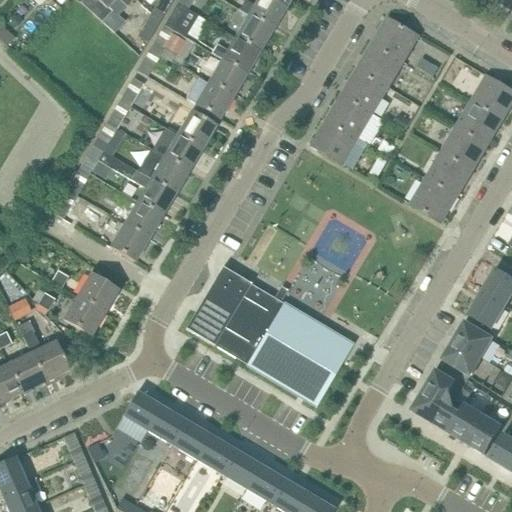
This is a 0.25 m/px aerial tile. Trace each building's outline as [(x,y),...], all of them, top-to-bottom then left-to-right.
[(116,0),(126,9),(134,0),(83,0),(80,4),(94,18),(102,25),(112,14),(107,10),(116,0)] [(162,21),(173,0),(159,0),(151,14),(152,15),(162,21)] [(286,10),(268,0),(258,0),(253,8),(245,3),(239,13),(248,18),(248,17),(273,32),(286,10)] [(268,0),(286,10),(292,0),(268,0)] [(511,8),(511,1),(510,0),(502,0),(495,13),(506,19),(511,8)] [(197,42),(208,24),(188,11),(178,5),(164,28),(185,40),(187,36),(197,42)] [(259,54),(273,32),(248,17),(248,18),(235,40),(259,54)] [(403,64),(418,38),(387,20),(372,45),(403,64)] [(157,28),(147,21),(137,38),(148,44),(157,28)] [(0,42),(6,48),(13,39),(0,26),(0,42)] [(171,63),(185,40),(164,28),(150,51),(161,57),(171,63)] [(246,76),(259,54),(235,40),(227,52),(216,46),(210,55),(221,62),(222,62),(246,76)] [(388,89),(403,64),(372,45),(357,71),(388,89)] [(150,51),(141,66),(151,72),(161,57),(150,51)] [(232,99),(246,76),(222,62),(221,62),(208,85),(232,99)] [(373,115),(388,89),(357,71),(342,97),(373,115)] [(502,122),(511,104),(511,92),(486,78),(471,103),(502,122)] [(133,80),(124,95),(134,102),(143,86),(133,80)] [(219,122),(232,99),(208,85),(194,107),(219,122)] [(358,141),(373,115),(342,97),(327,122),(358,141)] [(119,102),(110,118),(121,124),(130,109),(119,102)] [(487,147),(502,122),(471,103),(456,129),(487,147)] [(202,151),(215,129),(191,114),(177,137),(202,151)] [(342,166),(358,141),(327,122),(311,148),(342,166)] [(103,154),(117,131),(106,125),(92,148),(103,154)] [(472,173),(487,147),(456,129),(441,155),(472,173)] [(188,174),(202,151),(177,137),(164,159),(188,174)] [(384,142),(379,151),(390,158),(396,149),(384,142)] [(90,176),(98,163),(106,168),(111,159),(103,154),(92,148),(79,170),(90,176)] [(457,199),(472,173),(441,155),(426,181),(457,199)] [(161,219),(175,197),(150,182),(151,182),(111,159),(106,168),(145,191),(137,205),(161,219)] [(175,197),(188,174),(164,159),(151,182),(150,182),(175,197)] [(90,176),(79,170),(70,186),(80,192),(90,176)] [(442,224),(457,199),(426,181),(411,206),(442,224)] [(66,193),(59,204),(70,210),(76,199),(66,193)] [(148,241),(161,219),(137,205),(124,227),(148,241)] [(135,264),(148,241),(124,227),(110,249),(135,264)] [(284,306),(222,269),(185,330),(316,408),(352,346),(317,326),(311,336),(278,316),(284,306)] [(505,308),(511,297),(511,296),(511,281),(496,272),(482,295),(505,308)] [(61,290),(68,279),(57,273),(51,284),(61,290)] [(104,316),(117,293),(90,277),(77,300),(104,316)] [(491,331),(505,308),(482,295),(468,318),(491,331)] [(48,313),(54,302),(44,296),(37,307),(48,313)] [(90,338),(104,316),(77,300),(64,322),(90,338)] [(29,323),(17,329),(22,340),(23,339),(31,356),(44,385),(68,373),(64,364),(74,359),(62,341),(42,351),(29,323)] [(481,359),(493,340),(465,324),(453,343),(481,359)] [(0,350),(11,345),(5,335),(0,337),(0,350)] [(470,379),(481,359),(453,343),(442,362),(459,372),(470,379)] [(21,396),(44,385),(31,356),(8,368),(21,396)] [(0,405),(21,396),(8,368),(0,371),(0,405)] [(411,413),(418,411),(451,403),(449,394),(455,384),(435,372),(411,413)] [(506,391),(511,380),(511,379),(501,372),(494,384),(506,391)] [(217,396),(225,402),(240,385),(232,379),(217,396)] [(147,433),(161,410),(136,395),(122,418),(147,433)] [(459,415),(453,412),(451,403),(418,411),(411,413),(448,435),(459,415)] [(466,446),(483,417),(464,406),(459,415),(448,435),(466,446)] [(172,448),(186,424),(161,410),(147,433),(172,448)] [(485,457),(495,440),(502,429),(483,417),(466,446),(485,457)] [(196,463),(210,439),(186,424),(172,448),(196,463)] [(511,473),(511,472),(511,441),(503,436),(489,459),(511,473)] [(221,477),(235,454),(210,439),(196,463),(221,477)] [(77,442),(67,447),(74,465),(85,460),(77,442)] [(94,465),(104,459),(97,445),(87,451),(94,465)] [(246,492),(260,469),(235,454),(221,477),(246,492)] [(1,497),(21,489),(26,486),(15,461),(0,467),(0,496),(0,497),(1,497)] [(88,468),(77,472),(84,489),(95,484),(88,468)] [(270,507),(284,483),(260,469),(246,492),(270,507)] [(6,511),(31,511),(37,510),(31,497),(41,492),(36,482),(26,486),(21,489),(1,497),(0,497),(6,511)] [(279,511),(300,511),(309,498),(284,483),(270,507),(279,511)] [(98,492),(87,496),(94,511),(105,507),(98,492)] [(332,511),(309,498),(300,511),(332,511)] [(118,511),(133,511),(136,509),(122,500),(116,511),(118,511)]
